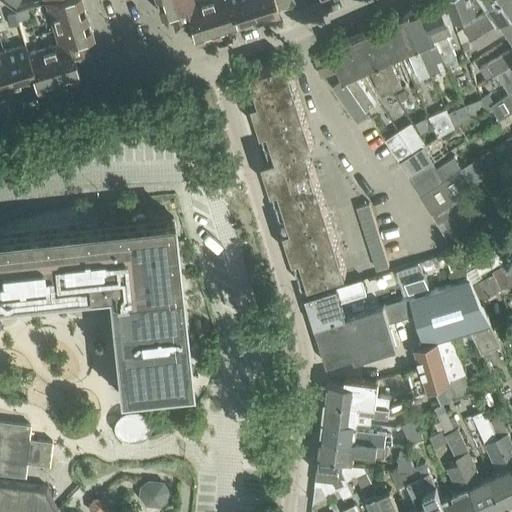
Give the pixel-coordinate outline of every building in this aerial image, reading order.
[(51,20),(86,10),(82,0),(47,0),(45,1),(51,20)] [(169,10),(175,27),(194,2),(193,0),(156,0),(160,12),(169,10)] [(199,0),(194,2),(175,27),(189,22),(194,38),(215,32),(205,0),(199,0)] [(205,0),(215,32),(236,25),(228,0),(205,0)] [(228,0),(236,25),(258,19),(252,0),(228,0)] [(296,7),(297,6),(294,0),(252,0),(258,19),(279,12),(277,8),(294,3),(296,7)] [(441,0),(434,0),(422,5),(436,36),(444,57),(447,62),(453,59),(454,63),(459,61),(445,30),(453,27),(441,0)] [(488,3),(493,0),(447,0),(457,21),(477,12),(477,9),(487,2),(488,3)] [(511,0),(493,0),(488,3),(492,9),(466,25),(473,35),(511,10),(511,0)] [(422,5),(405,13),(432,72),(441,68),(437,60),(444,57),(436,36),(422,5)] [(26,7),(15,10),(18,21),(29,17),(26,7)] [(15,10),(5,13),(9,25),(19,23),(18,21),(15,10)] [(86,10),(51,20),(58,43),(69,40),(89,53),(84,36),(93,33),(86,10)] [(511,10),(473,35),(462,41),(466,50),(477,43),(479,45),(508,28),(511,33),(511,10)] [(432,72),(405,13),(385,21),(399,52),(401,52),(409,48),(421,76),(432,72)] [(399,52),(385,21),(365,30),(393,89),(403,84),(390,56),(397,53),(399,52)] [(365,30),(348,37),(362,69),(369,66),(382,94),(393,89),(365,30)] [(354,72),(362,69),(348,37),(330,45),(344,77),(356,94),(365,109),(375,102),(354,72)] [(48,46),(58,80),(80,74),(75,58),(89,53),(69,40),(58,43),(48,46)] [(22,45),(33,78),(36,87),(58,80),(48,46),(28,52),(26,44),(22,45)] [(2,51),(12,85),(33,78),(22,45),(2,51)] [(511,47),(482,66),(488,77),(497,71),(511,62),(511,47)] [(0,51),(0,88),(12,85),(2,51),(0,51)] [(316,55),(318,63),(328,60),(326,52),(316,55)] [(288,59),(244,73),(257,115),(301,101),(288,59)] [(336,70),(334,61),(318,66),(321,75),(336,70)] [(511,86),(511,62),(497,71),(509,89),(511,86)] [(333,84),(345,102),(356,94),(344,77),(333,84)] [(511,108),(511,86),(509,89),(496,97),(489,101),(499,117),(511,108)] [(489,87),(481,92),(482,93),(486,103),(489,101),(496,97),(489,87)] [(404,88),(396,91),(400,100),(408,96),(404,88)] [(368,113),(365,109),(356,94),(345,102),(358,121),(368,113)] [(473,97),(464,101),(469,114),(477,108),(473,97)] [(301,101),(257,115),(270,157),(263,159),(264,161),(267,172),(276,201),(320,187),(311,158),(308,147),(307,146),(314,144),(301,101)] [(457,104),(448,108),(454,123),(463,118),(457,104)] [(446,105),(429,113),(440,132),(454,123),(448,108),(446,105)] [(417,126),(403,136),(412,150),(423,143),(427,141),(417,126)] [(399,158),(412,150),(399,129),(385,138),(399,158)] [(412,150),(399,158),(410,175),(434,160),(423,143),(412,150)] [(434,160),(410,175),(421,193),(463,165),(456,154),(437,166),(434,160)] [(463,165),(421,193),(431,210),(467,186),(474,182),(463,165)] [(467,186),(431,210),(442,228),(467,212),(464,206),(475,199),(467,186)] [(320,187),(276,201),(289,242),(334,229),(320,187)] [(357,205),(364,226),(376,222),(370,201),(357,205)] [(442,228),(452,245),(471,233),(465,223),(472,219),(467,212),(442,228)] [(173,216),(0,234),(0,299),(108,288),(119,393),(192,385),(173,216)] [(364,226),(371,247),(383,243),(376,222),(364,226)] [(334,229),(289,242),(302,284),(347,270),(334,229)] [(377,268),(389,265),(383,243),(371,247),(377,268)] [(456,250),(445,253),(449,271),(448,274),(451,284),(466,279),(461,268),(456,250)] [(472,257),(462,263),(473,282),(483,276),(480,271),(472,257)] [(511,268),(508,261),(487,273),(489,278),(494,287),(508,280),(511,278),(511,268)] [(424,271),(404,277),(408,291),(408,292),(413,290),(415,295),(430,291),(424,271)] [(363,277),(306,295),(316,326),(346,317),(340,299),(367,291),(363,277)] [(489,278),(470,287),(478,302),(497,293),(494,287),(489,278)] [(346,317),(316,326),(327,364),(353,356),(355,360),(397,347),(389,320),(406,315),(404,308),(414,305),(426,342),(439,338),(450,334),(467,329),(488,322),(480,305),(470,287),(468,283),(466,279),(451,284),(430,291),(415,295),(346,317)] [(488,322),(467,329),(474,343),(479,353),(498,344),(488,322)] [(467,329),(450,334),(456,349),(474,343),(467,329)] [(426,342),(415,345),(422,365),(429,389),(446,380),(450,378),(464,371),(456,349),(450,334),(439,338),(426,342)] [(473,388),(464,371),(446,380),(455,397),(473,388)] [(328,379),(326,398),(326,399),(389,407),(391,395),(377,393),(379,380),(375,380),(346,376),(345,382),(328,379)] [(326,399),(324,415),(357,420),(370,422),(371,415),(388,417),(389,407),(326,399)] [(440,404),(433,407),(443,429),(445,434),(456,429),(443,402),(440,404)] [(497,437),(488,419),(483,409),(474,413),(487,441),(497,437)] [(119,416),(119,427),(145,424),(144,413),(119,416)] [(511,468),(511,434),(502,413),(488,419),(497,437),(511,468)] [(324,415),(321,435),(385,444),(394,445),(392,435),(386,435),(386,434),(356,430),(357,420),(324,415)] [(0,419),(0,470),(24,474),(26,461),(49,463),(52,439),(29,437),(30,423),(0,419)] [(470,451),(459,427),(456,429),(445,434),(449,441),(450,444),(457,457),(470,451)] [(449,441),(445,434),(443,429),(431,435),(436,447),(449,441)] [(352,464),(354,450),(383,454),(385,444),(321,435),(319,454),(320,454),(319,459),(318,459),(318,460),(342,463),(352,464)] [(487,441),(486,442),(499,470),(493,473),(489,475),(504,505),(511,501),(511,468),(497,437),(487,441)] [(398,470),(417,472),(414,466),(404,446),(401,446),(398,470)] [(470,451),(457,457),(458,461),(483,511),(490,511),(504,505),(489,475),(483,477),(470,451)] [(345,477),(342,470),(342,463),(318,460),(317,473),(345,477)] [(425,460),(414,466),(417,472),(436,511),(458,511),(449,492),(442,496),(425,460)] [(483,511),(458,461),(449,465),(460,487),(449,492),(458,511),(483,511)] [(365,470),(363,465),(352,464),(342,463),(342,470),(345,477),(346,480),(365,470)] [(411,511),(436,511),(417,472),(398,470),(395,469),(392,471),(398,484),(405,481),(418,508),(411,511)] [(348,483),(346,480),(345,477),(317,473),(315,484),(321,484),(326,494),(348,483)] [(59,511),(59,510),(58,508),(57,506),(44,505),(46,485),(0,479),(0,511),(59,511)] [(148,479),(140,485),(139,495),(145,503),(159,504),(167,498),(169,488),(162,481),(148,479)] [(379,479),(373,482),(379,494),(387,511),(411,511),(409,511),(403,511),(391,485),(389,486),(387,482),(379,479)] [(315,484),(313,503),(327,496),(326,494),(321,484),(315,484)] [(371,511),(387,511),(379,494),(366,500),(371,511)] [(359,511),(354,501),(341,508),(343,511),(359,511)]
